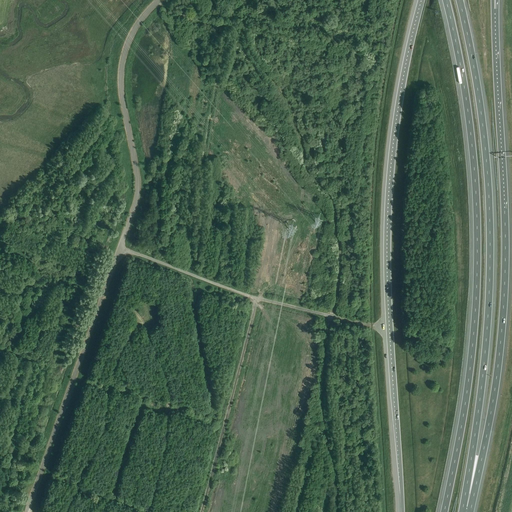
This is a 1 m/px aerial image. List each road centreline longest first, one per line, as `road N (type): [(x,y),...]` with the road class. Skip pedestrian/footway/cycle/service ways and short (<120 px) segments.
road 1 (track): [(337,511),(323,408),(340,258),(331,198),(310,173),(291,107),(254,58),(243,27),(172,14),(159,1)]
road 2 (motorway): [(445,0),(465,97),(477,235),(464,413),(443,511)]
road 3 (motorway): [(423,0),(399,97),(387,208),(403,511)]
road 4 (motorway): [(462,509),(483,374),(489,229),(477,90),(458,0)]
road 5 (motorway): [(462,509),(482,456),(502,317),(494,9)]
road 6 (unclassified): [(119,248),(27,511)]
road 7 (unclassified): [(161,0),(139,21),(124,53),(122,96),(137,187),(119,248)]
road 8 (unclassified): [(202,511),(257,298)]
road 9 (unclassified): [(119,248),(257,298)]
road 10 (unclassified): [(257,298),(374,326)]
